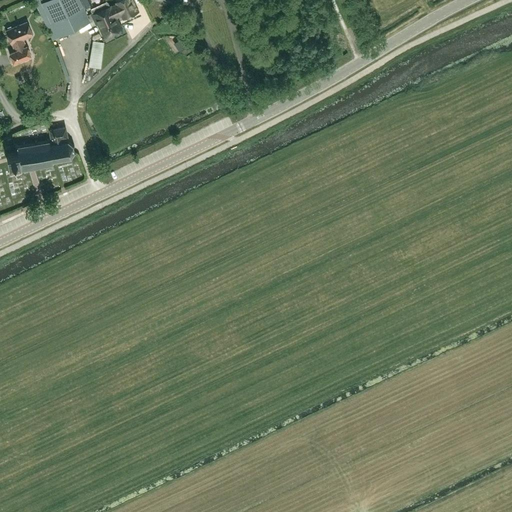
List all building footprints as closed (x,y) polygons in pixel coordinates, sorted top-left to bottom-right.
[(50,21),(57,36),(90,21),(79,0),(41,0),(42,1),(41,1),(50,21)] [(117,4),(110,7),(108,1),(106,1),(90,8),(90,9),(95,20),(97,19),(104,36),(121,28),(116,17),(122,14),(124,18),(137,12),(131,0),(120,0),(116,2),(117,4)] [(11,43),(23,38),(32,34),(26,21),(5,30),(11,43)] [(23,38),(11,43),(14,50),(9,52),(13,63),(24,59),(24,61),(28,59),(28,57),(31,56),(26,45),(25,45),(23,38)] [(72,144),(68,141),(68,139),(67,139),(65,126),(49,129),(50,140),(50,141),(49,141),(48,138),(47,138),(47,141),(36,142),(36,140),(35,141),(35,143),(25,144),(24,142),(23,143),(23,145),(18,146),(15,144),(14,145),(17,147),(17,152),(6,154),(7,160),(8,165),(19,163),(21,169),(19,171),(21,172),(22,169),(27,168),(27,170),(29,170),(28,168),(30,168),(33,167),(34,169),(35,169),(35,167),(39,166),(39,169),(41,168),(41,166),(45,165),(45,168),(47,167),(47,165),(51,165),(51,167),(53,166),(52,163),(53,162),(53,160),(60,159),(60,161),(62,161),(61,159),(69,158),(70,159),(71,158),(70,157),(73,152),(75,153),(75,151),(73,151),(72,146),(74,145),(73,143),(72,144)]
